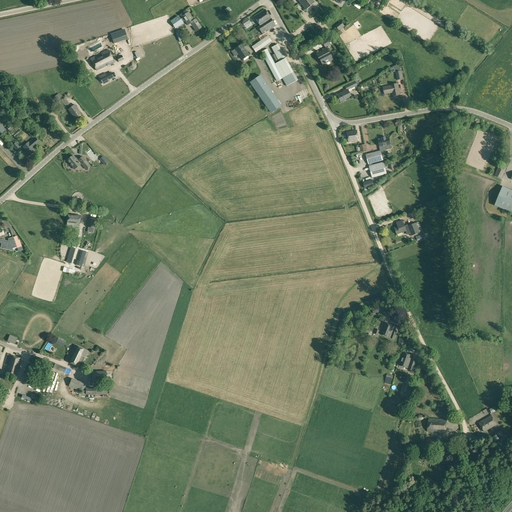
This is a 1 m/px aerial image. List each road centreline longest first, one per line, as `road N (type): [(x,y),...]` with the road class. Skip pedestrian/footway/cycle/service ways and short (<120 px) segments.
road 1 (unclassified): [(475,511),(461,457),(461,413),(390,270),(332,124)]
road 2 (unclassified): [(0,202),(65,142),(264,0)]
road 3 (unclassified): [(511,126),(445,107),(332,124)]
road 4 (unclassified): [(332,124),(267,0)]
